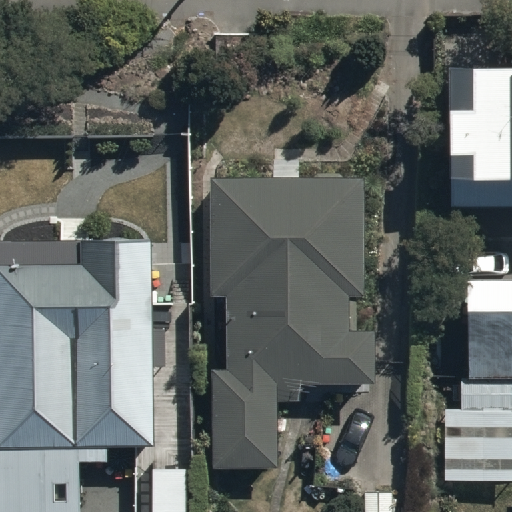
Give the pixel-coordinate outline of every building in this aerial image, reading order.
[(447,50),(447,185),(511,184),(511,42),(453,42),(453,50),(447,50)] [(310,157),(310,163),(207,163),(207,280),(220,279),(222,354),(206,354),(209,451),(275,450),(273,382),(293,382),(293,371),(369,369),(368,314),(349,314),(348,278),(359,278),(357,163),(336,163),(336,157),(310,157)] [(82,248),(0,248),(0,511),(84,511),(84,427),(145,427),(144,213),(82,213),(82,248)] [(511,264),(464,264),(462,371),(511,372),(511,264)] [(511,472),(511,376),(462,377),(462,404),(445,404),(445,472),(511,472)] [(183,511),(184,454),(149,454),(148,511),(183,511)] [(362,511),(393,511),(393,481),(363,481),(362,511)]
